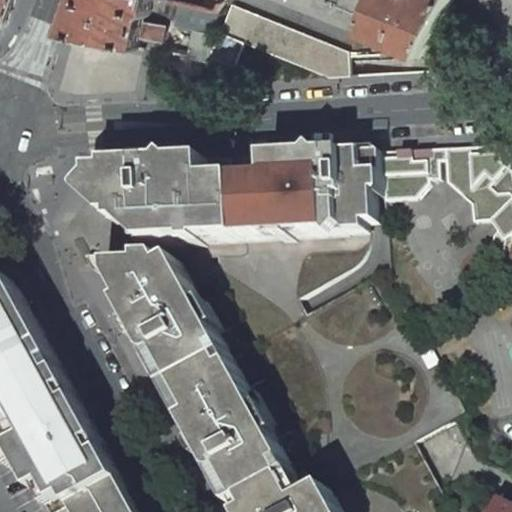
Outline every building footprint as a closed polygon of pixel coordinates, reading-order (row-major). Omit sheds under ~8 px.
[(0,0),(0,28),(7,26),(16,0),(0,0)] [(153,16),(156,0),(80,0),(68,34),(143,49),(146,38),(165,43),(169,25),(150,20),(151,16),(153,16)] [(178,22),(182,0),(156,0),(153,16),(178,22)] [(221,11),(222,9),(182,0),(178,22),(178,25),(196,29),(196,32),(191,57),(210,60),(220,11),(221,11)] [(182,0),(222,9),(227,0),(182,0)] [(305,0),(351,18),(357,0),(305,0)] [(357,0),(351,18),(368,25),(377,0),(357,0)] [(427,55),(453,0),(377,0),(368,25),(366,31),(427,55)] [(351,67),(351,52),(234,4),(213,57),(237,66),(246,43),(332,77),(352,76),(351,67)] [(511,147),(386,154),(389,203),(420,202),(434,186),(434,182),(444,182),(443,164),(450,164),(451,186),(477,208),(478,225),(495,224),(501,233),(497,237),(496,245),(499,251),(507,255),(506,261),(511,270),(511,147)] [(383,226),(390,225),(389,203),(386,154),(376,155),(352,156),(355,201),(349,201),(351,236),(373,235),(373,226),(383,226)] [(311,166),(310,158),(254,162),(242,165),(230,163),(189,165),(190,172),(167,174),(167,166),(132,185),(116,169),(116,174),(101,175),(102,194),(94,202),(107,215),(121,214),(122,228),(137,227),(139,242),(145,242),(151,241),(152,248),(196,245),(196,248),(209,247),(209,244),(286,240),(286,243),(299,242),(299,240),(351,236),(349,201),(355,201),(352,156),(332,157),(332,165),(311,166)] [(332,165),(332,157),(310,158),(311,166),(332,165)] [(190,172),(189,165),(167,166),(167,174),(190,172)] [(122,228),(121,214),(107,215),(122,228)] [(476,238),(452,255),(467,277),(491,259),(476,238)] [(288,470),(294,466),(197,289),(183,263),(172,269),(168,261),(149,262),(149,268),(119,270),(119,283),(132,305),(128,307),(239,511),(241,510),(252,504),(292,482),(294,481),(288,470)] [(132,305),(119,283),(119,270),(107,270),(128,307),(132,305)] [(0,370),(11,391),(6,411),(27,450),(24,462),(40,490),(52,493),(62,511),(87,511),(131,488),(111,453),(65,369),(25,295),(22,290),(13,295),(8,295),(9,288),(0,286),(0,370)] [(300,477),(299,475),(294,466),(288,470),(294,481),(300,477)] [(344,511),(336,497),(325,503),(322,498),(306,506),(292,482),(252,504),(256,511),(344,511)] [(134,494),(131,488),(87,511),(143,511),(144,511),(134,494)] [(336,497),(334,491),(322,498),(325,503),(336,497)] [(511,511),(511,506),(505,503),(500,511),(511,511)]
